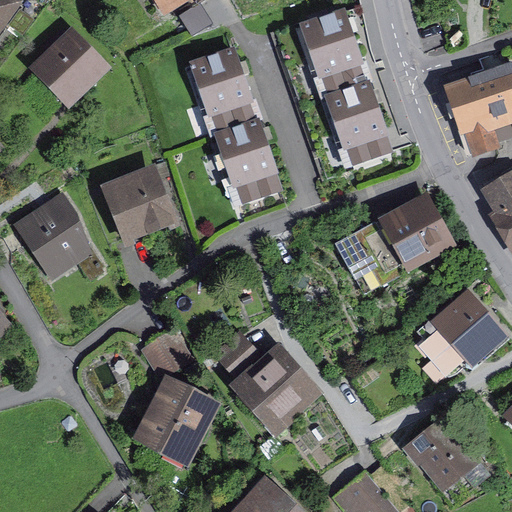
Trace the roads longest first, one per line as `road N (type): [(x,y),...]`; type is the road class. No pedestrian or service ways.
road 1 (residential): [(511,289),(438,158),(386,0)]
road 2 (residential): [(309,214),(207,256),(59,367)]
road 3 (residential): [(149,511),(67,383)]
